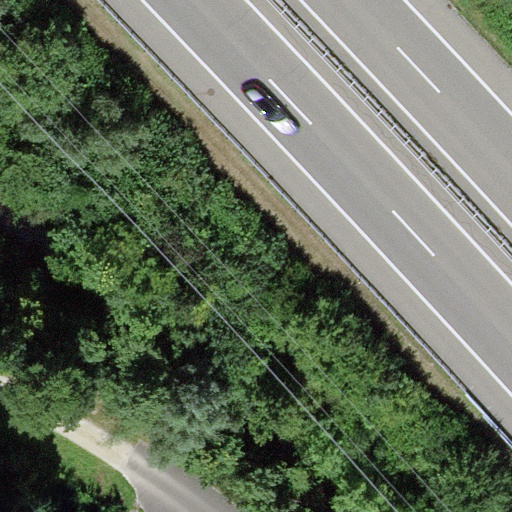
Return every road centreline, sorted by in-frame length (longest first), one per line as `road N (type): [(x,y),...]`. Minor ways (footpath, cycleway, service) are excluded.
road 1 (motorway): [(192,0),(511,343)]
road 2 (motorway): [(511,167),(355,0)]
road 3 (track): [(176,511),(146,479),(0,397)]
